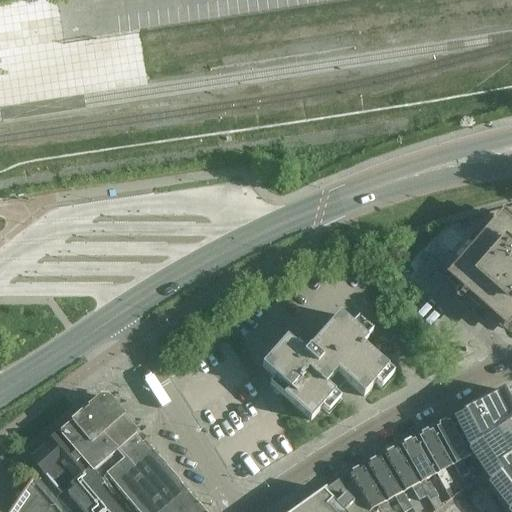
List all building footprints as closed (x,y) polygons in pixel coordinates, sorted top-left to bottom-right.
[(445,278),(510,336),(511,333),(511,222),(502,214),(445,278)] [(421,263),(431,272),(454,247),(444,237),(421,263)] [(389,370),(368,352),(363,347),(368,341),(340,316),(305,356),(287,340),(262,368),(275,379),(270,385),(311,421),(336,393),(333,391),(344,379),(364,398),(389,370)] [(511,408),(505,395),(504,392),(463,412),(463,414),(477,441),(493,464),(491,465),(511,492),(509,494),(511,497),(511,408)] [(120,511),(100,488),(103,485),(101,482),(106,478),(137,511),(204,511),(146,443),(144,444),(138,436),(139,435),(126,420),(109,400),(104,399),(100,399),(45,447),(46,448),(31,460),(61,495),(64,492),(81,511),(120,511)] [(471,457),(470,454),(451,419),(433,428),(453,467),(460,479),(469,474),(461,462),(471,457)] [(445,471),(453,467),(433,428),(415,438),(436,476),(445,491),(449,489),(447,486),(452,483),(445,471)] [(426,485),(424,482),(436,476),(415,438),(398,447),(427,497),(430,502),(437,498),(430,483),(426,485)] [(423,499),(427,497),(398,447),(380,457),(403,494),(412,489),(419,501),(423,499)] [(407,511),(412,510),(403,494),(380,457),(363,467),(386,503),(395,498),(402,511),(407,511)] [(391,511),(386,503),(363,467),(346,476),(368,511),(369,511),(377,508),(379,511),(391,511)] [(368,511),(346,476),(295,511),(368,511)] [(54,511),(31,486),(33,482),(32,481),(10,511),(54,511)] [(437,498),(430,502),(434,511),(442,507),(437,498)]
